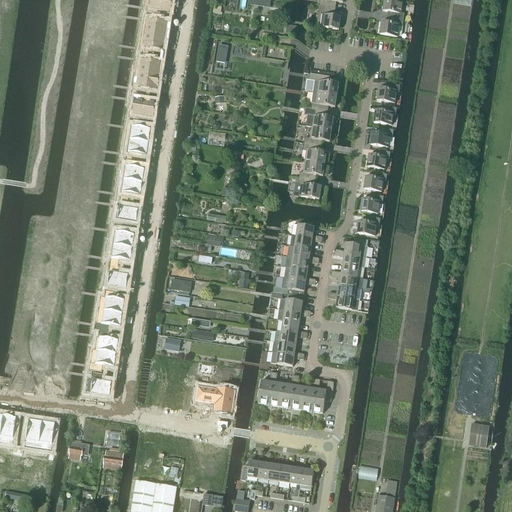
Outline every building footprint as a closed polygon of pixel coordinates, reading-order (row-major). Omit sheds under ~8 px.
[(152,0),(151,11),(170,14),(172,0),(152,0)] [(319,0),(318,6),(333,9),(333,2),(343,4),(343,0),(322,0),(323,0),(319,0)] [(383,7),(382,12),(391,13),(390,19),(403,21),(404,15),(401,15),(403,3),(385,0),(384,7),(383,7)] [(338,31),(339,20),(333,19),(333,16),(331,14),(332,9),(318,7),(315,28),(338,31)] [(147,15),(144,35),(166,39),(168,25),(153,23),(154,17),(147,15)] [(381,24),(380,29),(381,29),(380,36),(398,38),(399,27),(402,28),(403,21),(390,19),(389,25),(381,24)] [(144,35),(141,55),(148,57),(149,50),(164,52),(166,39),(144,35)] [(219,46),(216,63),(226,64),(228,48),(219,46)] [(141,55),(138,76),(160,79),(162,65),(147,63),(148,57),(141,55)] [(138,76),(135,96),(137,96),(142,97),(143,90),(157,92),(160,79),(138,76)] [(318,83),(316,94),(335,97),(337,86),(322,84),(323,78),(309,76),(309,81),(318,83)] [(376,102),(394,105),(396,93),(398,94),(399,88),(383,86),(383,91),(377,91),(376,95),(377,96),(376,102)] [(314,106),(312,105),(311,111),(324,114),(325,108),(334,109),(335,97),(316,94),(314,106)] [(137,96),(134,116),(153,119),(154,117),(156,115),(157,111),(155,108),(155,105),(145,104),(146,97),(142,97),(137,96)] [(373,125),(391,127),(392,115),(395,116),(395,110),(380,108),(380,113),(373,112),(372,117),(374,117),(373,125)] [(306,111),(305,116),(308,117),(306,128),(311,129),(330,132),(331,130),(332,130),(333,122),(332,122),(332,120),(324,119),(324,114),(311,111),(306,111)] [(131,121),(128,141),(149,144),(152,131),(137,129),(138,122),(131,121)] [(304,139),(303,145),(317,147),(318,142),(329,143),(329,142),(330,142),(331,134),(330,134),(330,132),(311,129),(310,140),(304,139)] [(371,140),(370,147),(388,149),(390,137),(393,138),(394,132),(378,130),(377,136),(371,135),(370,139),(371,140)] [(209,133),(208,146),(224,148),(226,135),(209,133)] [(128,141),(125,161),(132,162),(133,156),(147,158),(149,144),(128,141)] [(306,152),(305,164),(323,166),(325,155),(316,153),(317,147),(303,145),(302,152),(306,152)] [(243,154),(228,152),(227,158),(242,160),(243,154)] [(366,169),(384,171),(386,160),(388,160),(389,154),(374,152),(373,158),(367,157),(366,162),(367,162),(366,169)] [(125,161),(122,181),(143,184),(145,171),(131,169),(132,162),(125,161)] [(299,174),(298,180),(313,182),(313,177),(322,178),(323,166),(305,164),(303,175),(299,174)] [(383,182),(385,182),(386,176),(370,174),(370,180),(364,179),(363,184),(364,184),(363,191),(381,193),(383,182)] [(320,190),(312,188),(313,182),(298,180),(298,186),(296,185),(294,197),(318,201),(320,190)] [(122,181),(119,201),(121,201),(126,202),(127,196),(141,198),(143,184),(122,181)] [(221,197),(228,198),(229,189),(223,188),(221,197)] [(379,204),(381,204),(382,205),(383,199),(367,197),(367,202),(361,201),(360,206),(361,206),(360,213),(378,215),(379,204)] [(121,201),(117,222),(137,225),(138,222),(140,221),(141,216),(139,214),(139,211),(129,210),(130,203),(126,202),(121,201)] [(215,223),(224,225),(225,218),(208,215),(207,221),(215,223)] [(376,226),(378,226),(379,226),(380,221),(364,219),(363,224),(357,224),(356,228),(357,229),(357,235),(374,238),(376,226)] [(115,227),(112,247),(133,250),(135,236),(121,234),(122,228),(115,227)] [(297,227),(296,237),(291,237),(312,240),(311,243),(317,244),(317,238),(312,238),(313,230),(297,227)] [(207,246),(212,246),(222,248),(223,238),(209,236),(207,246)] [(288,247),(310,251),(311,243),(312,240),(291,237),(290,248),(288,247)] [(344,253),(339,253),(339,259),(343,259),(344,256),(367,260),(368,249),(366,248),(367,243),(354,241),(353,247),(345,245),(344,253)] [(211,254),(212,246),(207,246),(200,244),(200,245),(194,244),(193,251),(211,254)] [(112,247),(108,267),(111,267),(116,268),(117,261),(131,264),(133,250),(112,247)] [(288,247),(287,258),(309,262),(308,265),(313,266),(314,259),(309,259),(310,251),(288,247)] [(198,263),(211,265),(212,257),(199,255),(198,263)] [(344,256),(343,259),(342,267),(358,269),(365,270),(367,260),(344,256)] [(287,258),(285,269),(307,272),(308,265),(309,262),(287,258)] [(111,267),(107,288),(127,291),(128,288),(130,286),(131,282),(129,279),(129,277),(119,275),(120,268),(116,268),(111,267)] [(336,274),(335,280),(340,281),(340,278),(363,281),(363,280),(357,279),(358,269),(342,267),(341,274),(336,274)] [(285,269),(284,280),(305,283),(305,286),(309,287),(310,281),(306,280),(307,272),(285,269)] [(247,290),(249,275),(241,273),(240,281),(239,280),(238,288),(247,290)] [(340,281),(339,288),(361,292),(363,281),(340,278),(340,281)] [(187,282),(172,280),(171,291),(186,293),(187,282)] [(282,291),(288,291),(287,297),(303,299),(303,294),(304,294),(305,286),(305,283),(284,280),(282,291)] [(333,295),(332,301),(337,302),(337,299),(359,302),(361,292),(339,288),(338,296),(333,295)] [(105,292),(102,312),(123,316),(125,302),(111,300),(112,293),(105,292)] [(336,310),(352,312),(358,313),(359,302),(337,299),(337,302),(336,310)] [(280,301),(279,311),(301,315),(300,318),(305,319),(306,313),(301,312),(302,304),(280,301)] [(277,322),(283,322),(283,323),(299,325),(300,318),(301,315),(279,311),(277,322)] [(102,312),(98,332),(106,333),(107,327),(121,329),(123,316),(102,312)] [(283,323),(281,333),(275,332),(275,333),(297,336),(297,340),(301,340),(302,334),(298,334),(299,325),(283,323)] [(98,332),(95,352),(117,356),(119,342),(105,340),(106,333),(98,332)] [(200,332),(198,341),(207,343),(208,333),(200,332)] [(275,333),(274,343),(296,347),(297,340),(297,336),(275,333)] [(164,351),(179,354),(181,342),(166,339),(164,351)] [(274,343),(272,354),(294,357),(294,361),(298,361),(299,356),(294,355),(296,347),(274,343)] [(95,352),(92,372),(100,373),(101,367),(115,369),(117,356),(95,352)] [(270,365),(276,366),(292,369),(294,361),(294,357),(272,354),(270,365)] [(202,366),(201,372),(211,374),(212,367),(202,366)] [(94,375),(91,395),(111,398),(111,395),(113,394),(114,389),(112,387),(113,384),(102,383),(103,376),(94,375)] [(152,381),(148,405),(163,407),(163,402),(171,404),(170,408),(175,376),(167,375),(165,383),(152,381)] [(175,376),(170,408),(185,411),(185,406),(192,407),(196,380),(189,379),(187,387),(174,385),(176,377),(175,376)] [(258,406),(269,407),(272,385),(261,383),(258,406)] [(315,391),(312,414),(323,416),(325,403),(330,404),(331,403),(334,385),(333,384),(328,383),(326,393),(315,391)] [(272,385),(269,407),(279,409),(283,387),(272,385)] [(283,387),(279,409),(290,411),(293,388),(283,387)] [(293,388),(290,411),(301,412),(304,390),(293,388)] [(198,389),(196,402),(212,405),(212,404),(216,404),(214,413),(231,415),(234,393),(218,390),(218,392),(198,389)] [(304,390),(301,412),(312,414),(315,391),(304,390)] [(4,417),(0,439),(14,441),(17,419),(4,417)] [(29,421),(26,443),(39,445),(42,423),(29,421)] [(42,423),(39,445),(53,447),(56,425),(53,425),(53,423),(45,422),(45,424),(42,423)] [(489,429),(471,426),(468,446),(486,449),(489,429)] [(71,448),(69,455),(70,455),(81,457),(83,450),(71,448)] [(103,470),(121,473),(122,468),(124,459),(123,459),(124,456),(106,453),(105,457),(104,457),(103,465),(104,465),(103,470)] [(247,481),(247,479),(258,481),(260,465),(249,463),(248,469),(245,469),(243,470),(241,482),(245,483),(247,481)] [(260,465),(258,481),(269,483),(271,466),(260,465)] [(271,466),(269,483),(279,484),(282,468),(271,466)] [(279,484),(290,486),(292,470),(282,468),(279,484)] [(292,470),(290,486),(301,487),(303,471),(292,470)] [(303,471),(301,487),(311,489),(314,473),(303,471)] [(395,498),(398,483),(388,481),(386,496),(395,498)] [(172,511),(176,490),(136,483),(131,511),(172,511)] [(212,507),(213,497),(213,496),(204,495),(204,496),(203,506),(212,507)] [(392,511),(395,500),(379,497),(376,511),(392,511)] [(234,511),(248,511),(250,503),(236,501),(234,511)]
